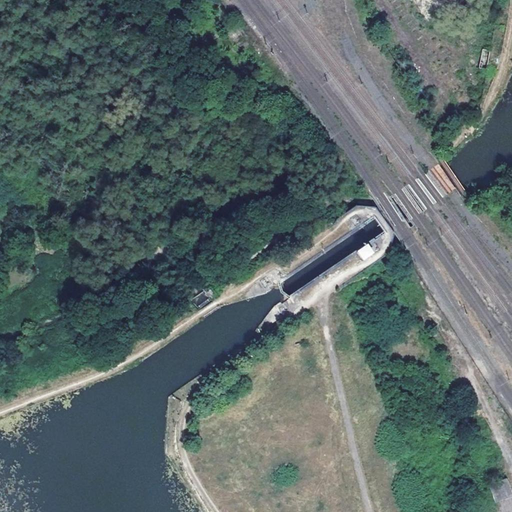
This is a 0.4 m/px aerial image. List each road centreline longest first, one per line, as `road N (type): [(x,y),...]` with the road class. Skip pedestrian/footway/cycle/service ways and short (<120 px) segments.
road 1 (track): [(216,511),(183,452),(190,399),(231,360),(381,255)]
road 2 (track): [(318,297),(369,511)]
